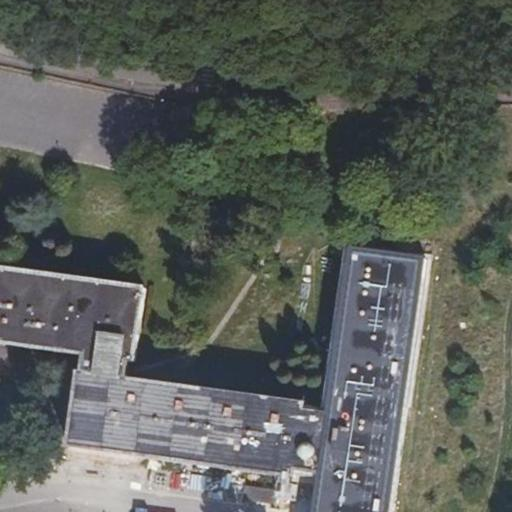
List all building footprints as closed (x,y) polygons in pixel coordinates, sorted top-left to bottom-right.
[(269,208),(209,198),(205,219),(265,229),(269,208)] [(85,375),(80,374),(70,451),(129,459),(219,471),(296,481),(297,473),(322,477),(321,484),(317,511),(396,511),(430,262),(353,252),(331,417),(309,414),(310,405),(135,382),(129,381),(85,375)] [(148,289),(0,268),(0,344),(87,356),(85,375),(129,381),(132,362),(138,363),(148,289)] [(138,363),(132,362),(129,381),(135,382),(135,374),(138,363)] [(297,473),(296,481),(308,482),(321,484),(322,477),(297,473)]
